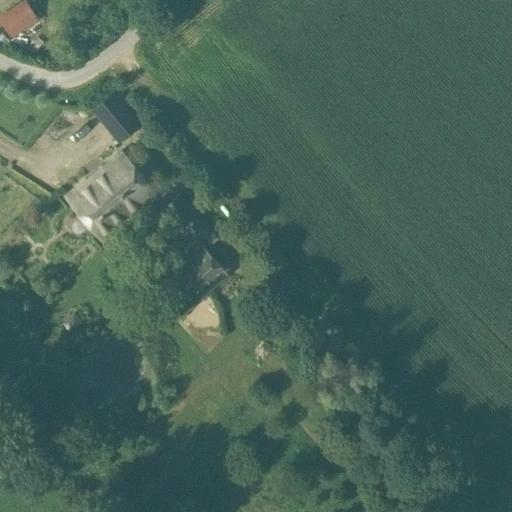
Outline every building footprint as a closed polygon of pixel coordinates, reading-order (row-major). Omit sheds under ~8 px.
[(0,16),(9,34),(40,18),(30,0),(19,0),(0,10),(0,16)] [(140,124),(113,92),(91,110),(118,142),(140,124)] [(121,153),(68,197),(102,237),(155,193),(121,153)] [(179,193),(161,209),(185,236),(203,220),(179,193)] [(203,246),(156,287),(180,315),(227,274),(203,246)]
